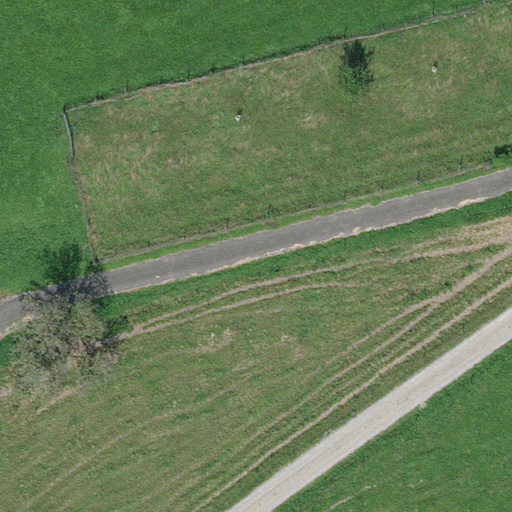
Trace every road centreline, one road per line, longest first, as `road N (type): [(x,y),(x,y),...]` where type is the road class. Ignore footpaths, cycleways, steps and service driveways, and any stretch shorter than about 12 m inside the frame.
road 1 (track): [(0,331),(61,294),(511,184)]
road 2 (track): [(258,511),(511,328)]
